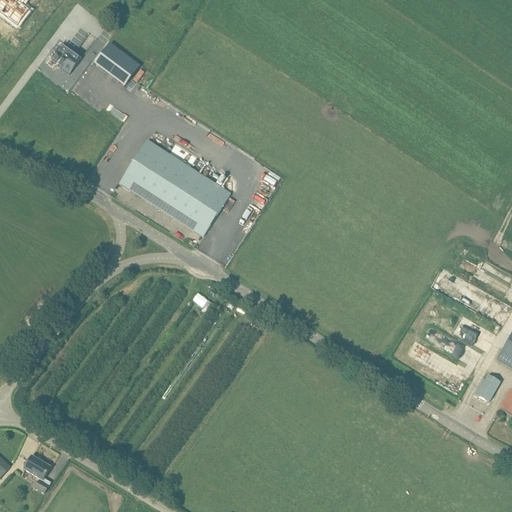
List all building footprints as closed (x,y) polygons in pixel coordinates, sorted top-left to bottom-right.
[(0,0),(0,29),(6,34),(20,18),(12,12),(18,4),(11,0),(0,0)] [(51,61),(70,75),(81,60),(61,45),(51,61)] [(120,185),(203,238),(231,195),(148,142),(120,185)] [(277,182),(280,177),(267,170),(264,175),(277,182)] [(198,294),(194,299),(204,306),(201,311),(206,315),(213,304),(198,294)] [(511,334),(497,362),(511,370),(511,334)] [(489,376),(486,381),(482,379),(475,396),(492,403),(501,381),(489,376)] [(500,410),(511,415),(511,390),(509,389),(500,410)] [(44,480),(51,469),(31,458),(24,471),(38,479),(36,481),(39,483),(34,490),(44,496),(51,485),(44,480)] [(0,480),(10,469),(0,460),(0,480)] [(29,491),(22,501),(29,505),(36,494),(29,491)]
